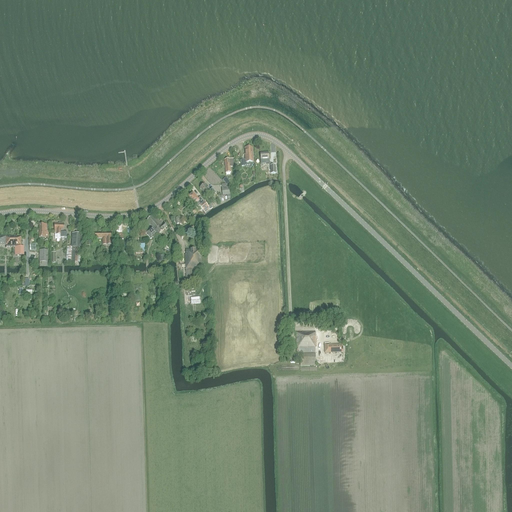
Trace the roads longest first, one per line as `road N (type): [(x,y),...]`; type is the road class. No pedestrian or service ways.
road 1 (tertiary): [(511,364),(261,135),(234,141),(140,213),(0,213)]
road 2 (track): [(289,153),(283,163),(290,328)]
